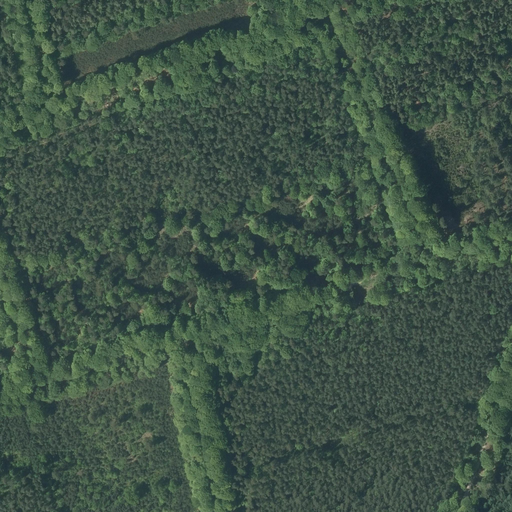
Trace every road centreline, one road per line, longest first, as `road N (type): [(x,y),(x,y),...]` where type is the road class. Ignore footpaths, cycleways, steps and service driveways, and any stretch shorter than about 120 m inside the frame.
road 1 (track): [(37,382),(511,234)]
road 2 (track): [(347,0),(50,109)]
road 3 (track): [(330,6),(432,259)]
road 4 (track): [(448,511),(511,339)]
road 5 (track): [(511,363),(458,511)]
